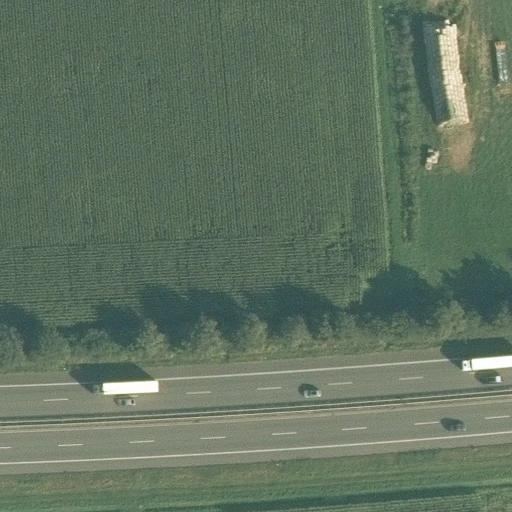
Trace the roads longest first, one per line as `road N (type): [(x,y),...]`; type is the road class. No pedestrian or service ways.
road 1 (motorway): [(511,374),(0,407)]
road 2 (track): [(511,469),(0,501)]
road 3 (motorway): [(0,453),(511,422)]
